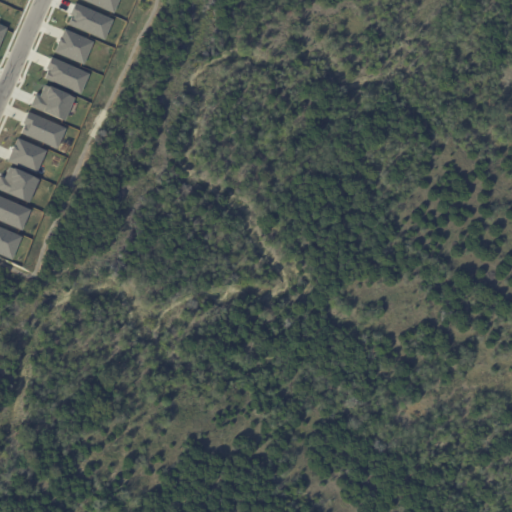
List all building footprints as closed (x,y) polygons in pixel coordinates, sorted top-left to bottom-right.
[(117,0),(112,13),(82,0),(117,0)] [(74,3),(112,19),(103,40),(66,24),(70,15),(69,14),(74,3)] [(63,28),(92,41),(82,64),(53,52),(63,28)] [(50,57),(88,73),(79,94),(43,78),(47,69),(45,68),(50,57)] [(43,84),(73,97),(63,121),(29,106),(34,94),(38,96),(43,84)] [(26,112),(63,128),(55,148),(19,133),(22,126),(24,126),(24,125),(21,123),(26,112)] [(34,173),(6,161),(10,151),(9,150),(11,146),(12,146),(16,138),(43,150),(34,173)] [(0,176),(0,190),(26,202),(36,179),(7,167),(3,178),(0,176)] [(0,220),(19,229),(28,210),(0,197),(0,220)] [(0,227),(19,236),(9,260),(0,255),(0,227)]
